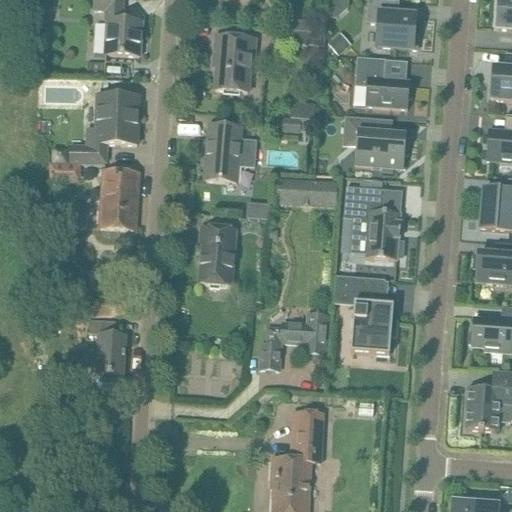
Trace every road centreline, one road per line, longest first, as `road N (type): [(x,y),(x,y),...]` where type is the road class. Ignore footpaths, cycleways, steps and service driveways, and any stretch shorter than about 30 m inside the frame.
road 1 (residential): [(138,511),(135,419),(167,0)]
road 2 (residential): [(425,465),(461,0)]
